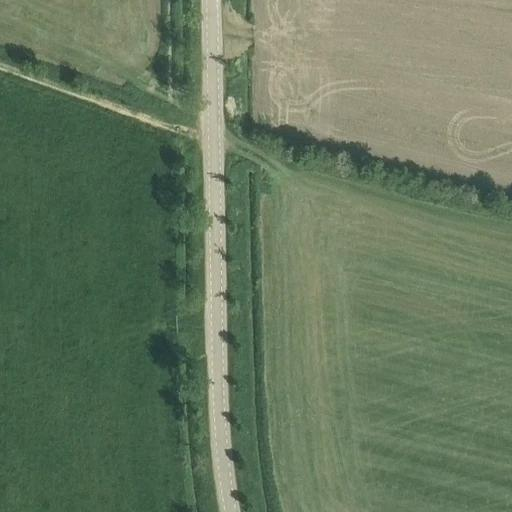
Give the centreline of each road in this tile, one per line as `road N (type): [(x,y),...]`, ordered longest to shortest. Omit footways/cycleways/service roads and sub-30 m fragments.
road 1 (unclassified): [(231,511),(220,427),(211,0)]
road 2 (track): [(213,135),(0,63)]
